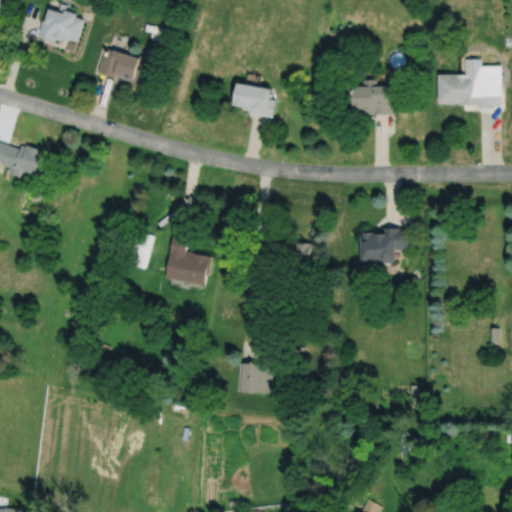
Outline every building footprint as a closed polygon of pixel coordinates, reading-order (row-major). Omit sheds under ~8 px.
[(52,6),(47,19),(44,18),(39,35),(56,40),(57,37),(69,40),(70,37),(79,40),(86,17),(79,15),(80,11),(67,8),(66,11),(52,6)] [(102,54),(97,71),(114,76),(115,75),(143,84),(151,57),(139,54),(138,56),(113,48),(112,49),(107,47),(105,55),(102,54)] [(439,73),(440,102),(463,102),(463,103),(478,103),(478,106),(494,106),(494,104),(503,104),(502,63),(483,64),(482,57),(466,57),(466,72),(439,73)] [(348,84),(348,113),(372,112),(372,113),(395,113),(395,94),(390,94),(390,83),(377,83),(377,78),(364,78),(364,83),(348,84)] [(238,81),(234,103),(243,105),(243,107),(251,109),(251,112),(273,116),(276,98),(270,97),(272,87),(238,81)] [(0,141),(0,160),(3,162),(3,163),(11,166),(9,172),(21,175),(22,172),(34,176),(35,174),(36,174),(44,149),(28,144),(27,146),(22,145),(21,148),(0,141)] [(360,236),(360,263),(387,263),(387,262),(392,262),(394,259),(396,259),(396,248),(408,248),(408,228),(400,228),(400,226),(384,226),(384,232),(376,232),(376,233),(375,233),(375,231),(363,231),(363,236),(360,236)] [(137,230),(128,263),(144,267),(153,235),(137,230)] [(174,230),(166,277),(204,284),(206,274),(208,275),(212,256),(194,252),(194,251),(186,250),(189,233),(174,230)] [(277,242),(276,259),(290,260),(289,266),(310,266),(311,242),(295,241),(295,242),(277,242)] [(490,327),(489,341),(499,341),(500,327),(490,327)] [(239,362),(238,391),(262,392),(263,364),(252,363),(249,363),(239,362)] [(368,498),(360,511),(378,511),(382,506),(368,498)]
